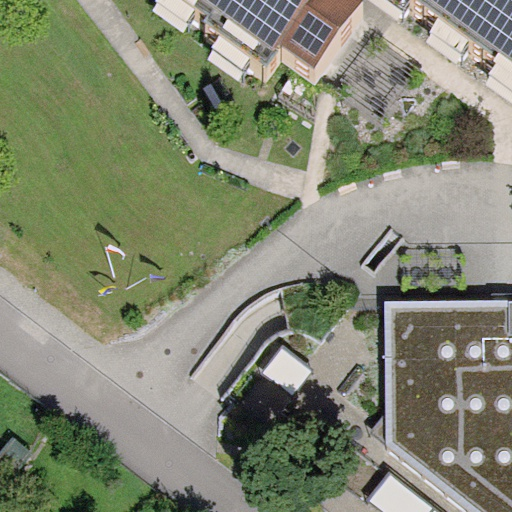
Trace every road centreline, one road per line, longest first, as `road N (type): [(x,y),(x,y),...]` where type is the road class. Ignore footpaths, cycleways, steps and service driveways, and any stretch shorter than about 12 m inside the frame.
road 1 (unknown): [(70,393),(219,272),(307,211),(352,191)]
road 2 (residential): [(0,334),(230,511)]
